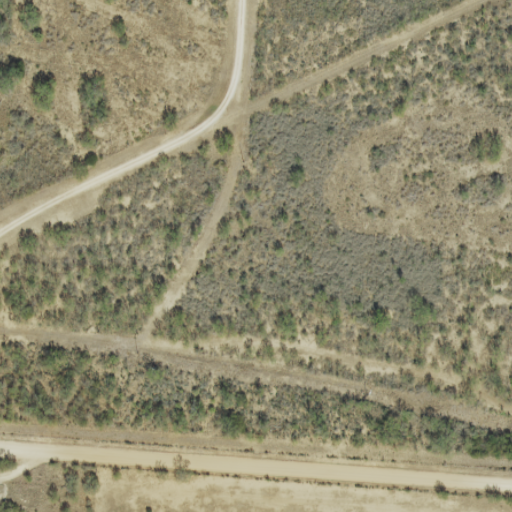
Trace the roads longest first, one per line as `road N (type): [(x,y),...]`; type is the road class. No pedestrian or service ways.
road 1 (residential): [(490,0),(0,210)]
road 2 (residential): [(511,487),(0,450)]
